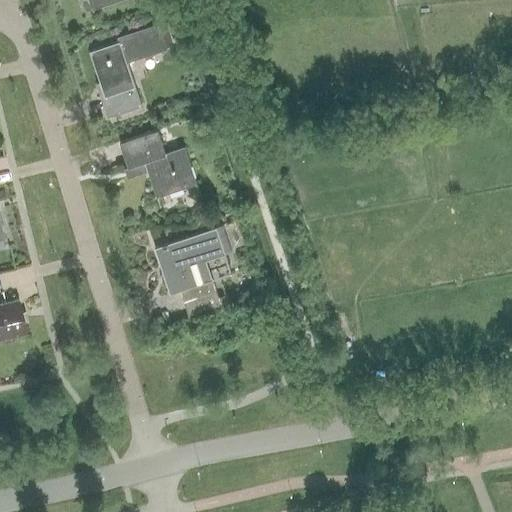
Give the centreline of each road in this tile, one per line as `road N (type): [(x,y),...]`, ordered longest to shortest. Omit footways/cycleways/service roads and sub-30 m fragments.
road 1 (residential): [(149,463),(15,9)]
road 2 (unclassified): [(149,463),(511,395)]
road 3 (unclassified): [(0,501),(149,463)]
